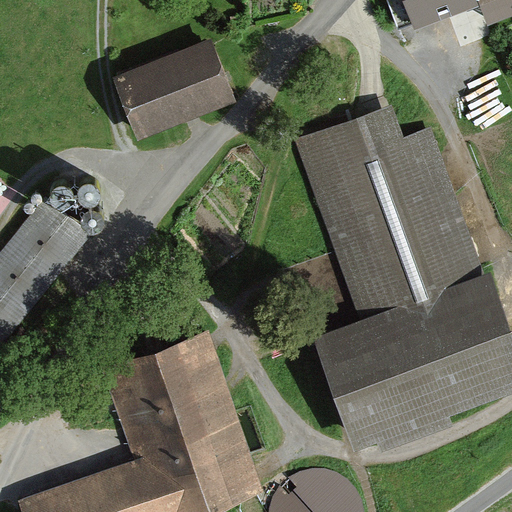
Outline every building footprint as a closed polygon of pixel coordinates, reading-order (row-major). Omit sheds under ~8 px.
[(410,0),(419,23),(484,0),(410,0)] [(211,44),(121,79),(142,130),(231,95),(211,44)] [(392,109),(297,143),(364,329),(323,343),(360,447),(511,392),(511,352),(433,133),(404,143),(392,109)] [(0,343),(90,235),(49,201),(0,261),(0,343)] [(203,511),(261,492),(205,336),(115,368),(149,462),(26,506),(28,511),(203,511)]
